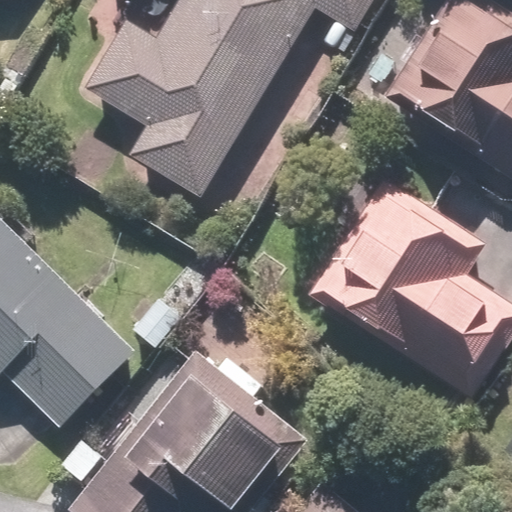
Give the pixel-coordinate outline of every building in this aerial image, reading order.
[(142,0),(91,92),(154,127),(136,160),(208,200),(315,9),(358,32),(375,0),(142,0)] [(511,10),(495,0),(420,0),(353,108),(511,206),(511,10)] [(494,247),(388,181),(314,300),(463,393),(511,314),(511,305),(473,281),(494,247)] [(142,358),(0,208),(0,387),(13,375),(65,430),(142,358)] [(302,435),(202,354),(77,507),(83,511),(243,511),(241,510),(302,435)] [(358,511),(324,484),(300,511),(358,511)]
